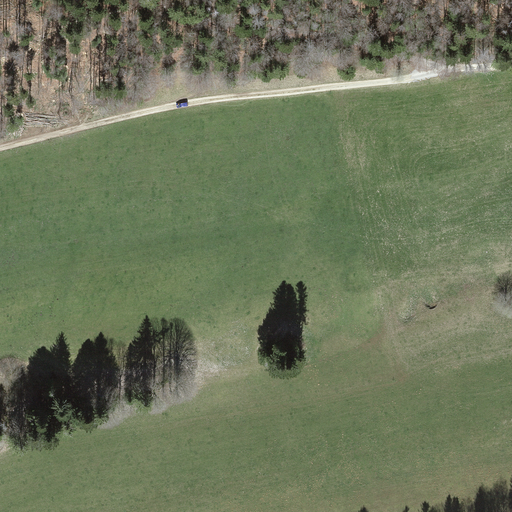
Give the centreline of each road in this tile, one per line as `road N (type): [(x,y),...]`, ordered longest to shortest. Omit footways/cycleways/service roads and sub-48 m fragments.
road 1 (track): [(0,145),(208,100),(459,68)]
road 2 (track): [(161,0),(197,20),(348,40),(459,68)]
